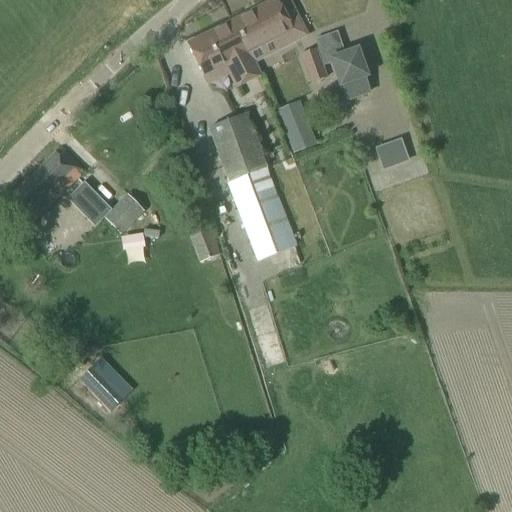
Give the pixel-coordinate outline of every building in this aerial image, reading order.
[(275,0),(230,23),(247,54),(272,41),(276,49),(305,35),(287,0),(283,0),(277,3),(275,0)] [(230,23),(186,45),(202,76),(224,65),(229,73),(236,88),(259,77),(247,54),(230,23)] [(323,79),(313,50),(300,54),(310,83),(323,79)] [(344,56),(332,60),(333,63),(346,103),(370,95),(355,52),(344,56)] [(275,112),(293,155),(316,145),(299,102),(275,112)] [(208,130),(228,183),(265,169),(246,116),(208,130)] [(400,141),(375,150),(382,171),(408,162),(400,141)] [(0,207),(0,210),(13,223),(22,233),(84,172),(64,152),(58,157),(55,154),(0,207)] [(120,235),(143,213),(126,195),(102,218),(120,235)] [(189,235),(199,265),(220,258),(210,228),(189,235)] [(86,265),(96,253),(84,242),(73,254),(86,265)] [(93,366),(78,380),(109,413),(124,399),(93,366)]
